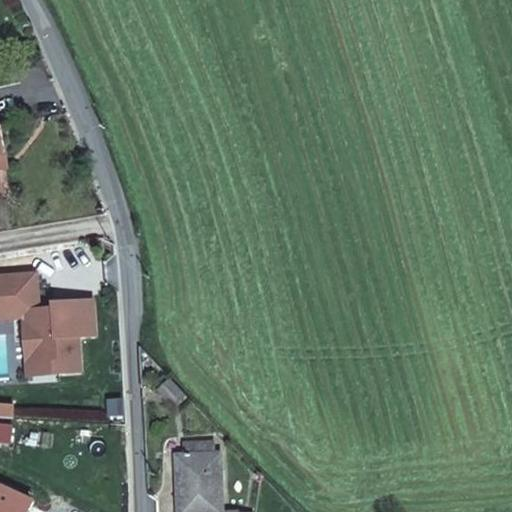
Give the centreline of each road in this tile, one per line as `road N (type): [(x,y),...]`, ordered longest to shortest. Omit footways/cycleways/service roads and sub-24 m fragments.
road 1 (unclassified): [(28,0),(135,250),(147,511)]
road 2 (unknown): [(122,217),(0,236)]
